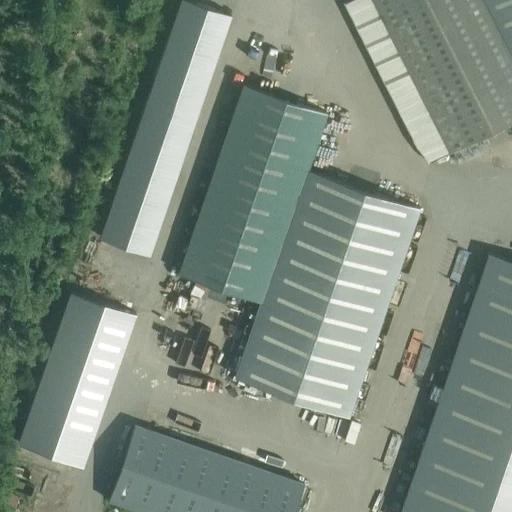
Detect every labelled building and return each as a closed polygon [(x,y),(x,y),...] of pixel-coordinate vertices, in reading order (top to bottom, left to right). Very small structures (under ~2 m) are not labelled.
[(178,0),(98,235),(148,252),(230,12),(194,0),(178,0)] [(511,0),(373,0),(449,150),(511,117),(511,0)] [(349,414),(420,206),(307,167),(327,110),(243,82),(178,271),(262,300),(236,376),(349,414)] [(511,511),(511,258),(489,251),(399,511),(511,511)] [(90,450),(154,299),(93,273),(28,424),(90,450)] [(329,429),(333,419),(307,409),(303,420),(329,429)] [(133,423),(107,499),(145,511),(293,511),(304,482),(133,423)]
